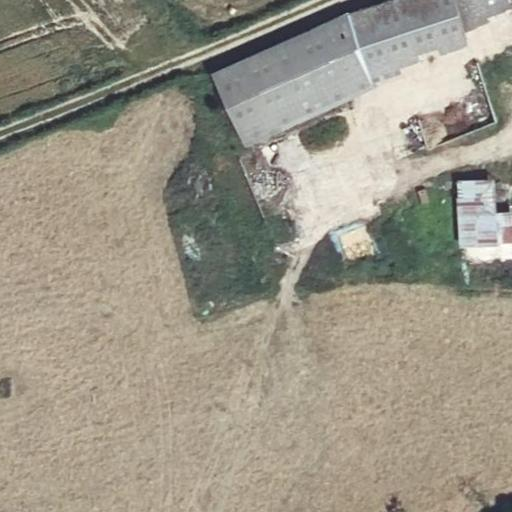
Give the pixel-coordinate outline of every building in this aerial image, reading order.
[(93,0),(111,21),(134,0),(93,0)] [(477,24),(469,0),(405,0),(370,10),(384,59),(387,74),(483,47),(477,24)] [(511,0),(469,0),(477,24),(511,14),(511,0)] [(384,59),(370,10),(236,75),(258,120),(384,59)] [(511,175),(493,176),(493,226),(511,225),(511,175)] [(474,176),(474,226),(493,226),(493,176),(474,176)] [(511,225),(493,226),(474,226),(474,243),(511,242),(511,225)] [(366,226),(339,236),(349,264),(376,255),(366,226)]
